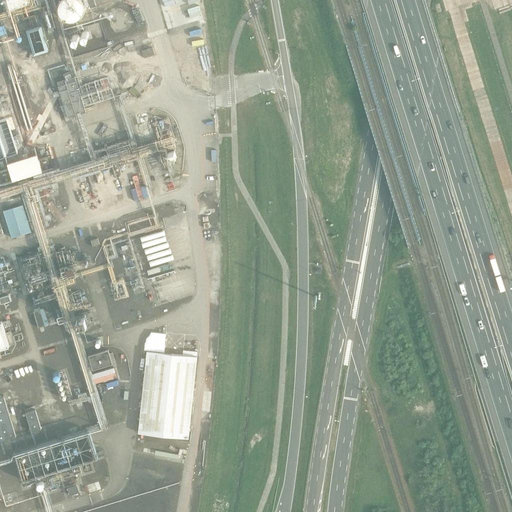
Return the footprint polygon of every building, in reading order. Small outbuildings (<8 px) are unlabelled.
[(7,0),(17,24),(20,23),(19,20),(29,16),(32,26),(26,29),(36,55),(50,49),(49,44),(53,42),(52,38),(47,40),(39,19),(48,15),(45,7),(49,6),(46,0),(7,0)] [(81,12),(81,9),(81,6),(80,3),(78,1),(76,0),(62,0),(61,2),(59,5),(58,7),(58,10),(59,13),(60,16),(62,18),(65,19),(68,20),(71,20),(73,20),(76,19),(78,17),(80,14),(81,12)] [(181,0),(187,18),(195,16),(198,23),(203,22),(197,0),(181,0)] [(197,71),(209,70),(207,46),(195,47),(197,71)] [(155,56),(152,48),(141,51),(144,59),(155,56)] [(140,66),(124,71),(130,93),(146,88),(140,66)] [(114,98),(112,92),(116,91),(112,76),(108,78),(107,77),(106,77),(105,74),(77,83),(76,81),(74,82),(72,76),(67,78),(64,68),(51,72),(56,87),(58,86),(68,118),(86,112),(84,107),(114,98)] [(0,154),(19,148),(10,120),(0,123),(0,154)] [(36,155),(6,165),(11,182),(41,173),(36,155)] [(174,190),(169,174),(162,176),(167,192),(174,190)] [(4,211),(12,238),(32,232),(24,206),(4,211)] [(97,239),(94,240),(90,241),(92,247),(99,245),(97,239)] [(33,312),(38,328),(49,325),(48,324),(50,323),(49,319),(47,320),(45,313),(47,312),(46,308),(33,312)] [(5,334),(1,322),(0,322),(0,349),(9,347),(9,346),(14,344),(11,332),(5,334)] [(92,371),(112,365),(108,350),(88,356),(92,371)] [(197,357),(164,353),(146,351),(138,433),(188,439),(197,357)] [(4,396),(0,397),(0,441),(16,437),(4,396)] [(35,410),(25,413),(31,432),(41,429),(35,410)] [(77,485),(72,486),(67,488),(69,496),(79,493),(77,485)]
